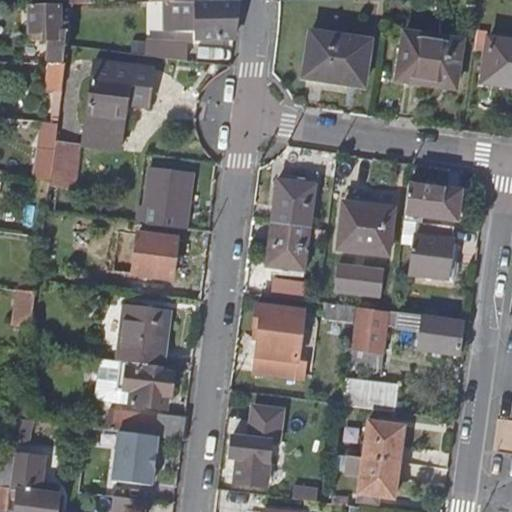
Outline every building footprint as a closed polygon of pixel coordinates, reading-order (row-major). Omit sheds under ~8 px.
[(201,2),(173,2),(173,27),(204,27),(204,37),(243,37),(246,16),(247,1),(201,2)] [(69,4),(36,5),(35,33),(50,34),(49,41),(56,42),(54,61),(70,62),(78,4),(69,4)] [(370,87),(378,42),(317,33),(310,77),(370,87)] [(463,89),(470,43),(411,34),(404,80),(463,89)] [(511,41),(496,39),(490,76),(511,79),(511,41)] [(98,63),(96,79),(132,83),(129,103),(151,106),(156,71),(98,63)] [(70,64),(56,64),(54,83),(67,85),(70,64)] [(86,146),(87,146),(123,150),(129,103),(132,83),(96,79),(86,146)] [(39,179),(55,181),(59,150),(56,150),(59,125),(46,123),(39,179)] [(55,181),(54,184),(81,187),(87,146),(86,146),(60,142),(59,150),(55,181)] [(147,223),(190,228),(197,170),(154,165),(147,223)] [(279,225),(315,230),(321,187),(285,181),(279,225)] [(417,185),(413,214),(464,223),(468,193),(417,185)] [(394,254),(401,210),(353,203),(346,246),(394,254)] [(452,275),(459,226),(424,220),(417,270),(452,275)] [(315,230),(279,225),(273,266),(309,270),(315,230)] [(150,292),(176,296),(184,238),(143,233),(137,273),(152,275),(150,292)] [(383,296),(385,264),(338,262),(336,294),(383,296)] [(272,295),(306,298),(308,280),(273,277),(272,295)] [(40,292),(12,289),(8,324),(35,328),(40,292)] [(303,359),(310,309),(262,302),(259,324),(264,326),(258,372),(308,379),(311,360),(303,359)] [(359,321),(361,306),(330,302),(328,318),(359,321)] [(122,359),(166,365),(173,309),(130,304),(122,359)] [(429,314),(400,311),(399,313),(365,310),(357,362),(386,365),(392,320),(397,320),(397,323),(427,327),(423,350),(464,355),(468,322),(429,317),(429,314)] [(178,393),(181,371),(143,367),(139,401),(165,405),(167,392),(178,393)] [(348,403),(400,410),(403,385),(351,378),(348,403)] [(287,408),(258,404),(254,436),(237,433),(234,455),(242,456),(238,481),(270,485),(276,439),(283,440),(287,408)] [(123,430),(137,431),(143,432),(146,412),(118,409),(116,421),(110,420),(109,428),(123,430)] [(187,438),(190,415),(166,413),(165,419),(148,418),(145,433),(187,438)] [(34,418),(24,417),(22,428),(33,430),(34,418)] [(370,456),(404,460),(409,424),(375,419),(370,456)] [(59,511),(62,493),(45,490),(47,473),(28,470),(33,430),(22,428),(19,456),(17,471),(15,486),(22,486),(19,511),(59,511)] [(143,432),(137,431),(123,430),(117,478),(155,483),(159,455),(184,459),(187,438),(145,433),(143,432)] [(404,460),(370,456),(355,454),(353,472),(368,474),(365,492),(399,496),(404,460)] [(17,471),(19,456),(10,455),(8,469),(17,471)] [(331,496),(334,469),(324,467),(320,494),(331,496)] [(0,485),(0,508),(12,510),(15,486),(0,484),(0,485)] [(115,511),(120,511),(149,511),(152,499),(117,494),(115,511)]
